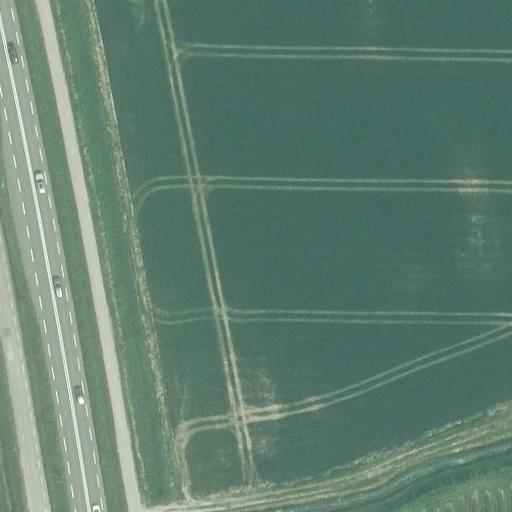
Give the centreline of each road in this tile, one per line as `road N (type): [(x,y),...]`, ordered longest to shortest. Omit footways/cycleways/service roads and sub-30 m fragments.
road 1 (unclassified): [(132,511),(37,0)]
road 2 (primary): [(86,511),(0,40)]
road 3 (unclassified): [(37,511),(0,283)]
